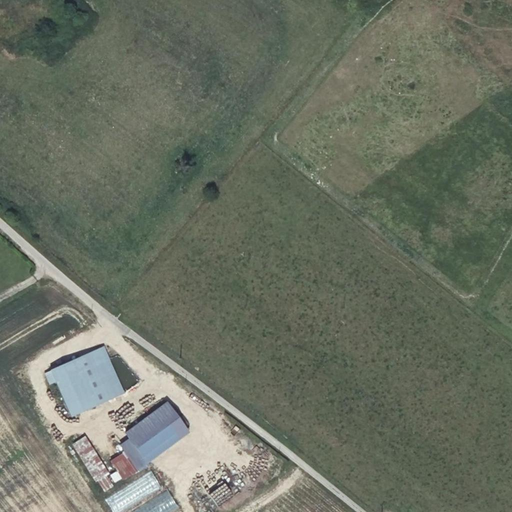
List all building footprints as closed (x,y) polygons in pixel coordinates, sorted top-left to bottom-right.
[(123,393),(103,347),(50,370),(71,416),(123,393)] [(126,433),(135,445),(146,461),(187,431),(167,403),(126,433)] [(84,436),(73,443),(96,481),(97,480),(105,475),(108,473),(84,436)] [(135,445),(125,451),(136,468),(146,461),(135,445)] [(136,468),(125,451),(110,460),(121,478),(136,468)] [(105,475),(97,480),(104,491),(112,485),(105,475)]
